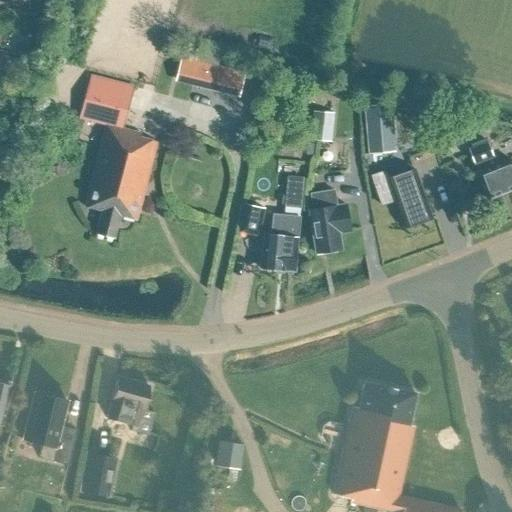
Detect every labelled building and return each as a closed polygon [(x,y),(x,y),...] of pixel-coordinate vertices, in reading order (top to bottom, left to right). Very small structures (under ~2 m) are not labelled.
[(21,37),(17,49),(25,52),(30,39),(21,37)] [(22,60),(0,53),(0,69),(17,75),(22,60)] [(224,91),(229,72),(209,67),(204,86),(224,91)] [(136,219),(156,141),(140,137),(141,133),(121,128),(130,95),(87,84),(78,117),(105,124),(84,206),(101,210),(95,233),(113,238),(119,215),(136,219)] [(390,102),(366,102),(367,150),(390,150),(390,102)] [(433,117),(445,148),(460,142),(449,111),(433,117)] [(331,142),(333,113),(311,112),(309,140),(331,142)] [(498,165),(494,155),(472,164),(486,200),(511,190),(511,162),(511,160),(498,165)] [(404,228),(431,219),(415,169),(388,178),(404,228)] [(303,177),(286,176),(283,207),(300,209),(303,177)] [(336,205),(334,190),(310,194),(315,222),(310,223),(315,253),(325,251),(329,254),(334,253),(336,250),(340,249),(337,235),(350,233),(345,203),(336,205)] [(240,233),(258,236),(264,208),(246,204),(240,233)] [(294,273),(299,216),(271,214),(270,234),(261,233),(258,270),(285,272),(286,275),(291,275),(293,273),(294,273)] [(146,434),(153,411),(146,409),(152,387),(117,377),(105,417),(130,424),(129,429),(146,434)] [(414,395),(414,393),(363,381),(362,383),(363,384),(357,407),(351,406),(332,494),(350,498),(349,501),(399,511),(458,511),(459,509),(397,496),(413,426),(407,424),(413,395),(414,395)] [(0,423),(9,387),(0,384),(0,423)] [(66,465),(73,437),(58,432),(65,402),(33,393),(20,439),(40,444),(36,458),(66,465)] [(237,469),(241,444),(218,440),(213,465),(237,469)] [(109,496),(116,457),(85,452),(78,491),(109,496)]
